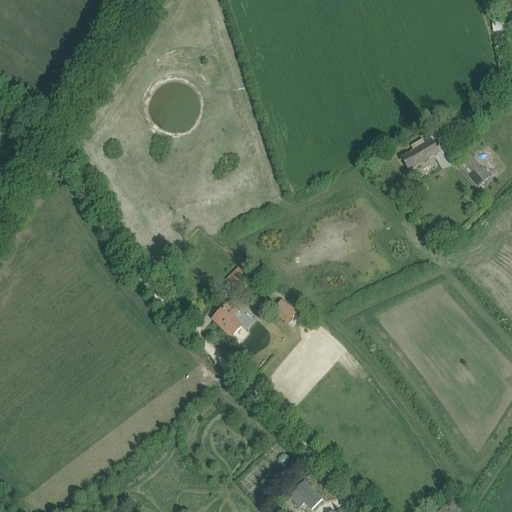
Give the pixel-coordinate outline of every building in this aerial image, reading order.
[(506,31),(505,22),(500,23),(500,20),(492,21),(493,24),(492,24),(494,33),(506,31)] [(425,144),(422,140),(411,147),(413,151),(400,159),(408,172),(416,168),(416,167),(439,153),(432,140),(425,144)] [(485,182),(491,176),(484,168),(477,174),(471,167),(477,162),(469,153),(463,158),(463,157),(455,164),(477,189),(485,182)] [(240,278),(233,286),(242,294),(249,286),(240,278)] [(275,314),(290,324),(298,312),(283,302),(275,314)] [(230,304),(214,320),(232,337),(243,326),(233,317),(238,312),(230,304)] [(322,501),(304,483),(289,498),(300,509),(304,505),(311,511),(322,501)] [(463,511),(467,508),(457,499),(444,511),(463,511)]
